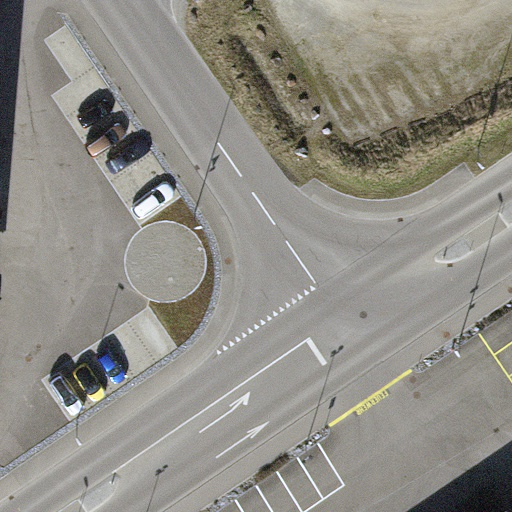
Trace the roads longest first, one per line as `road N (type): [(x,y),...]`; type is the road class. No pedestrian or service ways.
road 1 (tertiary): [(127,0),(350,334)]
road 2 (tertiary): [(350,334),(91,511)]
road 3 (tertiary): [(511,218),(350,334)]
